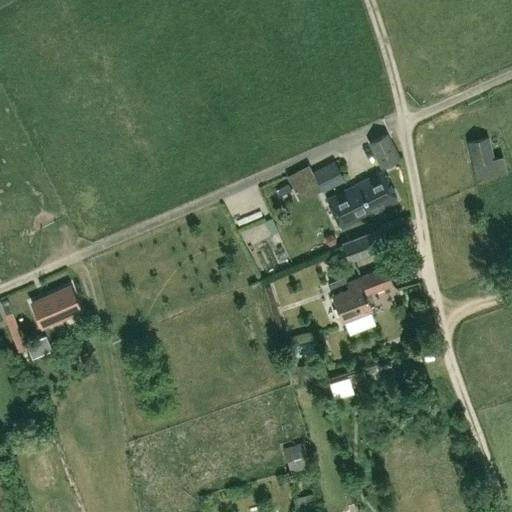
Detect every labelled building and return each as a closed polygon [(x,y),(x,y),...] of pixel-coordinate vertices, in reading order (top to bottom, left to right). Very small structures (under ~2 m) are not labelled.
[(400,158),(387,133),(369,142),(381,167),(400,158)] [(493,159),(487,137),(468,142),(478,181),(508,171),(503,155),(493,159)] [(340,172),(334,161),(317,170),(322,181),(340,172)] [(309,164),(287,175),(299,199),(321,188),(318,183),(313,172),(309,164)] [(398,200),(383,171),(327,199),(328,201),(327,202),(338,225),(340,224),(341,228),(398,200)] [(287,183),(277,187),(280,194),(290,189),(287,183)] [(386,246),(379,228),(342,243),(349,261),(386,246)] [(325,236),(324,243),(330,246),(335,244),(336,237),(330,234),(325,236)] [(371,309),(375,308),(370,293),(392,285),(386,268),(345,284),(343,278),(330,283),(334,294),(331,295),(341,321),(345,319),(351,334),(377,324),(371,309)] [(71,287),(34,302),(44,324),(81,309),(71,287)] [(337,396),(352,391),(350,386),(367,380),(364,369),(346,375),(346,377),(329,383),(333,393),(336,392),(337,396)] [(284,447),(291,471),(311,466),(304,441),(284,447)] [(293,497),(296,511),(320,511),(318,502),(316,503),(314,492),(293,497)]
